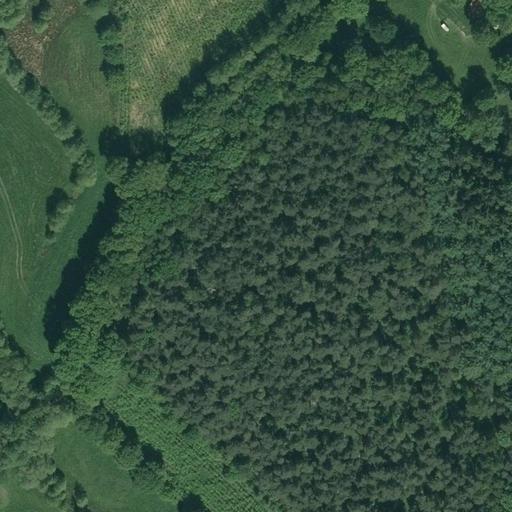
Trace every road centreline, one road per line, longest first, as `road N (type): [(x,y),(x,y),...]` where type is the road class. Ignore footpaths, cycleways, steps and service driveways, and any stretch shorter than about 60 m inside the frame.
road 1 (track): [(334,0),(208,118),(107,321),(46,404),(0,436)]
road 2 (track): [(107,321),(287,511)]
